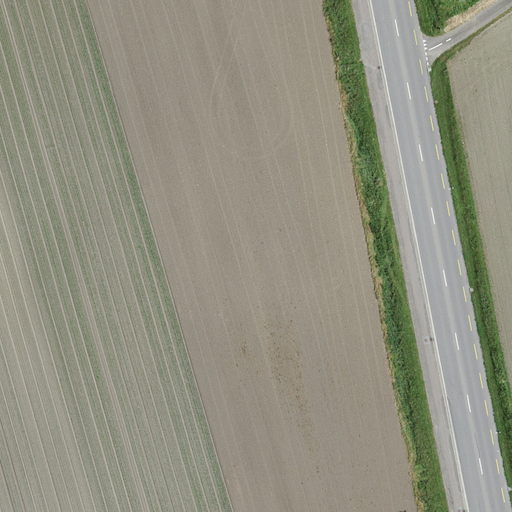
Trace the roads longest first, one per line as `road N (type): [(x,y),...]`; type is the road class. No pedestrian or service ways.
road 1 (primary): [(392,0),(491,511)]
road 2 (track): [(403,56),(430,49),(510,0)]
